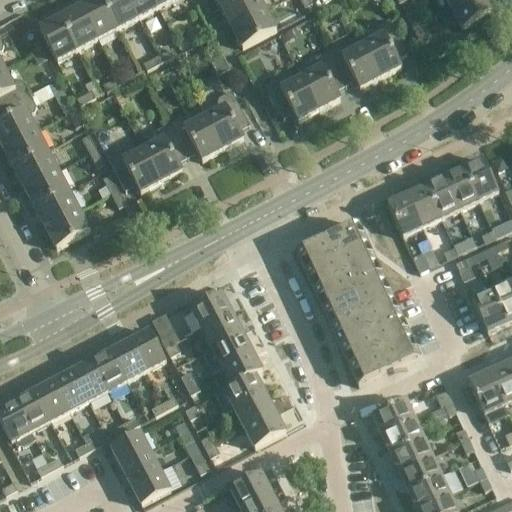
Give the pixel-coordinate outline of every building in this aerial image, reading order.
[(139,25),(125,0),(101,0),(100,1),(119,36),(139,25)] [(159,14),(151,0),(125,0),(139,25),(159,14)] [(179,2),(183,0),(151,0),(159,14),(180,3),(179,2)] [(214,0),(221,13),(245,0),(214,0)] [(232,33),(267,14),(259,0),(245,0),(221,13),(232,33)] [(307,0),(297,0),(305,13),(312,9),(307,0)] [(442,0),(450,14),(476,0),(442,0)] [(487,0),(476,0),(450,14),(461,35),(496,16),(487,0)] [(119,36),(100,1),(80,12),(98,46),(119,36)] [(98,46),(80,12),(60,22),(78,57),(98,46)] [(267,14),(232,33),(242,54),(277,35),(267,14)] [(413,33),(420,30),(412,15),(405,19),(413,33)] [(39,33),(58,68),(78,57),(60,22),(39,33)] [(362,49),(381,83),(402,72),(397,64),(408,59),(389,24),(377,31),(375,37),(377,41),(362,49)] [(420,30),(413,33),(420,48),(427,45),(420,30)] [(291,35),(281,40),(284,47),(295,41),(291,35)] [(381,83),(362,49),(347,57),(345,52),(339,51),(327,57),(345,91),(355,86),(359,94),(381,83)] [(44,53),(32,60),(36,66),(47,60),(44,53)] [(158,61),(161,68),(176,60),(172,53),(158,61)] [(345,91),(327,57),(315,63),(313,69),(316,73),(301,81),(319,116),(340,105),(336,96),(345,91)] [(161,68),(158,61),(143,68),(147,76),(161,68)] [(214,73),(218,80),(229,74),(226,67),(214,73)] [(0,75),(0,114),(30,99),(23,87),(18,86),(13,88),(5,73),(0,75)] [(117,82),(121,89),(136,82),(132,74),(117,82)] [(319,116),(301,81),(286,89),(283,85),(278,83),(265,90),(283,124),(293,119),(298,127),(319,116)] [(121,89),(117,82),(103,90),(106,97),(121,89)] [(59,85),(49,90),(54,100),(64,95),(59,85)] [(80,111),(95,103),(92,96),(76,104),(80,111)] [(204,121),(222,156),(243,144),(239,136),(250,131),(231,96),(219,103),(217,108),(219,113),(204,121)] [(0,146),(3,152),(38,134),(30,119),(34,117),(36,112),(30,99),(0,114),(0,146)] [(76,115),(68,118),(76,133),(83,129),(76,115)] [(222,156),(204,121),(189,129),(187,124),(181,122),(169,129),(187,163),(197,158),(201,166),(222,156)] [(142,154),(160,188),(182,177),(178,168),(187,163),(169,129),(157,135),(155,141),(158,145),(142,154)] [(14,173),(49,154),(38,134),(3,152),(14,173)] [(90,159),(97,155),(89,140),(82,144),(90,159)] [(24,193),(59,175),(49,154),(14,173),(24,193)] [(120,155),(107,161),(125,196),(136,191),(140,199),(160,188),(142,154),(128,161),(125,156),(120,155)] [(97,155),(90,159),(98,173),(105,170),(97,155)] [(503,163),(494,167),(498,176),(504,174),(506,169),(503,163)] [(499,199),(483,165),(463,174),(479,208),(499,199)] [(479,208),(463,174),(444,183),(460,217),(479,208)] [(35,213),(70,195),(59,175),(24,193),(35,213)] [(111,199),(118,195),(110,180),(103,184),(111,199)] [(460,217),(444,183),(425,192),(441,226),(460,217)] [(441,226),(425,192),(407,200),(423,234),(441,226)] [(45,233),(80,215),(70,195),(35,213),(45,233)] [(118,195),(111,199),(118,214),(126,210),(118,195)] [(387,209),(403,243),(423,234),(407,200),(387,209)] [(80,215),(45,233),(56,254),(91,236),(80,215)] [(331,241),(328,243),(337,263),(367,249),(358,229),(351,232),(349,227),(329,237),(331,241)] [(492,236),(496,244),(507,239),(503,231),(492,236)] [(481,241),(485,249),(496,244),(492,236),(481,241)] [(328,243),(318,247),(298,257),(307,277),(337,263),(328,243)] [(493,251),(496,259),(508,254),(504,246),(493,251)] [(453,253),(457,261),(469,256),(465,248),(453,253)] [(346,282),(376,268),(367,249),(337,263),(346,282)] [(496,259),(493,251),(482,256),(486,264),(496,259)] [(447,266),(453,263),(457,261),(453,253),(443,258),(447,266)] [(416,271),(419,279),(430,274),(440,269),(433,254),(412,263),(416,271)] [(337,263),(307,277),(316,296),(346,282),(337,263)] [(455,269),(459,277),(470,272),(466,264),(455,269)] [(376,268),(346,282),(355,301),(385,287),(376,268)] [(325,315),(355,301),(346,282),(316,296),(325,315)] [(363,320),(394,306),(385,287),(355,301),(363,320)] [(511,328),(511,292),(510,288),(491,296),(507,331),(511,328)] [(472,305),(488,339),(507,331),(491,296),(472,305)] [(201,335),(227,321),(232,318),(221,298),(191,315),(201,335)] [(333,334),(363,320),(355,301),(325,315),(333,334)] [(372,339),(402,325),(394,306),(363,320),(372,339)] [(232,318),(227,321),(201,335),(211,354),(242,337),(232,318)] [(363,320),(333,334),(342,353),(372,339),(363,320)] [(381,358),(411,344),(402,325),(372,339),(381,358)] [(167,368),(150,336),(129,347),(146,379),(167,368)] [(212,377),(221,373),(252,357),(242,337),(211,354),(202,358),(212,377)] [(170,339),(161,344),(166,353),(175,348),(170,339)] [(351,371),(381,358),(372,339),(342,353),(351,371)] [(390,377),(420,363),(411,344),(381,358),(390,377)] [(146,379),(129,347),(110,357),(127,389),(146,379)] [(175,348),(166,353),(171,363),(180,358),(175,348)] [(127,389),(110,357),(91,367),(108,399),(127,389)] [(252,357),(221,373),(231,391),(230,392),(231,392),(255,380),(262,377),(252,357)] [(360,391),(390,377),(381,358),(351,371),(360,391)] [(108,399),(91,367),(72,377),(89,409),(108,399)] [(511,408),(511,378),(507,368),(488,377),(504,412),(505,412),(511,408)] [(89,409),(72,377),(53,387),(70,419),(89,409)] [(190,377),(181,382),(186,392),(195,387),(190,377)] [(469,386),(485,421),(488,429),(509,420),(505,412),(504,412),(488,377),(469,386)] [(233,416),(265,399),(255,380),(231,392),(230,392),(215,400),(225,419),(233,415),(233,416)] [(70,419),(53,387),(34,397),(51,429),(70,419)] [(195,387),(186,392),(190,401),(200,396),(195,387)] [(435,401),(440,413),(441,413),(452,408),(447,396),(435,401)] [(51,429),(34,397),(15,407),(32,439),(51,429)] [(243,435),(275,418),(265,399),(233,416),(243,435)] [(162,409),(166,416),(178,410),(174,403),(162,409)] [(407,405),(372,420),(382,441),(416,425),(407,405)] [(32,439),(15,407),(0,415),(0,426),(12,450),(16,448),(17,450),(19,451),(23,451),(35,445),(32,439)] [(436,427),(457,418),(452,408),(441,413),(440,413),(431,417),(436,427)] [(151,414),(155,422),(166,416),(162,409),(151,414)] [(185,416),(190,426),(200,421),(195,411),(185,416)] [(275,418),(243,435),(254,455),(286,438),(275,418)] [(124,429),(128,437),(140,431),(135,423),(124,429)] [(391,460),(425,443),(416,425),(382,441),(391,460)] [(184,427),(175,432),(180,442),(189,437),(184,427)] [(113,434),(117,442),(128,437),(124,429),(113,434)] [(465,434),(456,438),(461,449),(470,445),(465,434)] [(141,437),(111,453),(121,472),(152,456),(141,437)] [(189,437),(180,442),(185,451),(194,446),(189,437)] [(210,440),(201,445),(205,455),(215,450),(210,440)] [(86,449),(90,457),(101,451),(97,443),(86,449)] [(399,478),(433,462),(425,443),(391,460),(399,478)] [(470,445),(461,449),(466,460),(474,455),(470,445)] [(90,457),(86,449),(75,455),(79,463),(90,457)] [(215,450),(205,455),(210,464),(220,459),(215,450)] [(131,492),(162,476),(152,456),(121,472),(131,492)] [(408,497),(442,481),(433,462),(399,478),(408,497)] [(47,469),(52,477),(63,471),(59,463),(47,469)] [(195,471),(200,480),(210,476),(205,466),(195,471)] [(52,477),(47,469),(37,475),(41,483),(52,477)] [(482,472),(473,476),(463,481),(468,491),(479,487),(487,483),(482,472)] [(162,476),(131,492),(142,511),(172,496),(162,476)] [(237,511),(244,511),(272,498),(261,478),(229,495),(237,511)] [(414,511),(423,511),(451,499),(442,481),(408,497),(414,511)] [(487,483),(479,487),(484,497),(492,494),(487,483)] [(2,494),(6,502),(17,496),(13,488),(2,494)] [(278,511),(272,498),(244,511),(278,511)] [(456,511),(451,499),(423,511),(456,511)]
